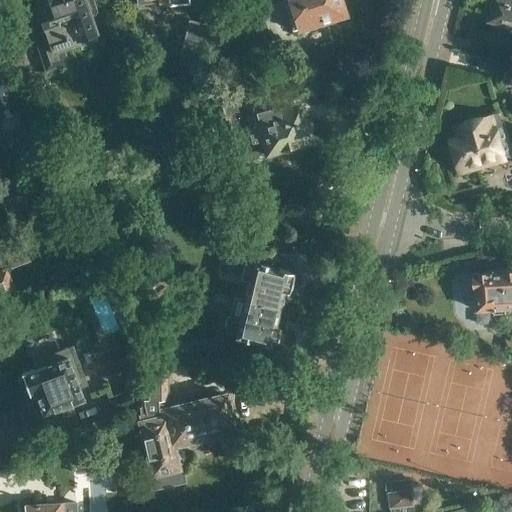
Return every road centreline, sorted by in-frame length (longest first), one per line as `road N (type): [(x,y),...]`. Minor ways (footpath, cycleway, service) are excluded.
road 1 (tertiary): [(376,204),(305,511)]
road 2 (tertiary): [(329,511),(398,218)]
road 3 (tertiary): [(398,218),(448,0)]
road 4 (tertiary): [(427,0),(376,204)]
